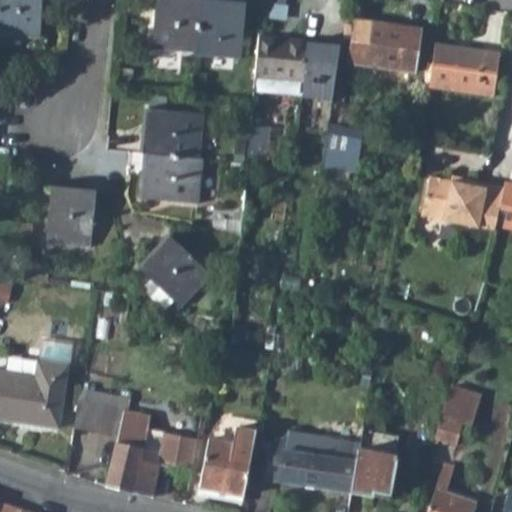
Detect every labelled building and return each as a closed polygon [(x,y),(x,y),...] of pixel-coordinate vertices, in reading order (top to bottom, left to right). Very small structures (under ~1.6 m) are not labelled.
[(0,0),(0,32),(42,37),(44,0),(0,0)] [(154,0),(151,45),(196,50),(201,0),(154,0)] [(245,3),(215,0),(201,0),(196,50),(196,53),(240,57),(245,3)] [(415,73),(419,31),(354,23),(349,64),(415,73)] [(302,85),(306,42),(259,37),(255,80),(302,85)] [(437,47),(431,89),(495,99),(502,55),(437,47)] [(302,97),(333,101),(338,65),(305,60),(302,97)] [(198,159),(202,113),(148,109),(143,154),(146,154),(198,159)] [(323,166),(351,169),(355,140),(327,135),(323,166)] [(201,159),(198,159),(146,154),(143,197),(197,202),(201,159)] [(449,180),(468,184),(469,179),(450,175),(449,180)] [(504,187),(485,182),(469,179),(468,184),(449,180),(426,176),(416,214),(479,227),(479,226),(495,229),(496,225),(504,187)] [(511,182),(505,181),(504,187),(496,225),(511,228),(511,182)] [(51,186),(45,240),(90,245),(95,191),(51,186)] [(179,309),(210,276),(170,238),(139,270),(179,309)] [(47,285),(49,267),(27,264),(26,282),(47,285)] [(213,327),(213,324),(198,320),(193,340),(220,345),(223,329),(213,327)] [(294,354),(297,338),(267,334),(264,351),(273,352),(294,354)] [(434,365),(414,360),(409,375),(430,380),(434,365)] [(39,364),(36,379),(0,374),(0,421),(58,431),(68,368),(39,364)] [(483,386),(454,378),(444,408),(438,432),(460,437),(466,414),(474,416),(483,386)] [(100,433),(105,407),(78,402),(74,428),(100,433)] [(118,409),(105,407),(100,433),(113,436),(117,420),(118,409)] [(117,420),(122,421),(106,488),(151,499),(159,467),(192,474),(198,443),(166,437),(160,463),(140,458),(142,446),(146,447),(149,434),(153,415),(124,409),(124,410),(118,409),(117,420)] [(363,426),(359,450),(352,493),(373,496),(374,488),(392,490),(398,456),(396,456),(400,434),(363,426)] [(235,446),(253,450),(256,434),(239,430),(235,446)] [(352,493),(359,450),(311,441),(312,435),(289,432),(288,444),(271,442),(266,479),(352,493)] [(142,446),(140,458),(160,463),(166,437),(149,434),(146,447),(142,446)] [(235,446),(210,441),(200,488),(243,498),(253,450),(235,446)] [(452,467),(446,465),(428,511),(474,511),(478,503),(448,493),(453,478),(450,477),(452,467)] [(392,490),(374,488),(373,496),(390,499),(392,490)] [(0,502),(0,511),(20,511),(22,510),(0,502)]
